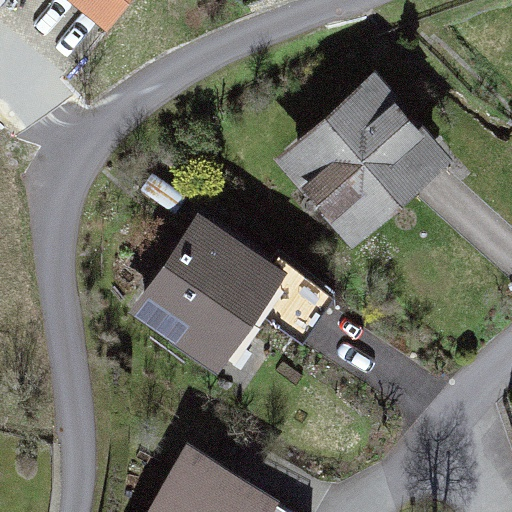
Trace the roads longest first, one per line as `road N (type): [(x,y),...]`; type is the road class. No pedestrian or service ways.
road 1 (residential): [(377,0),(263,41),(64,157),(61,290),(89,470),(75,511)]
road 2 (residential): [(511,358),(369,505)]
